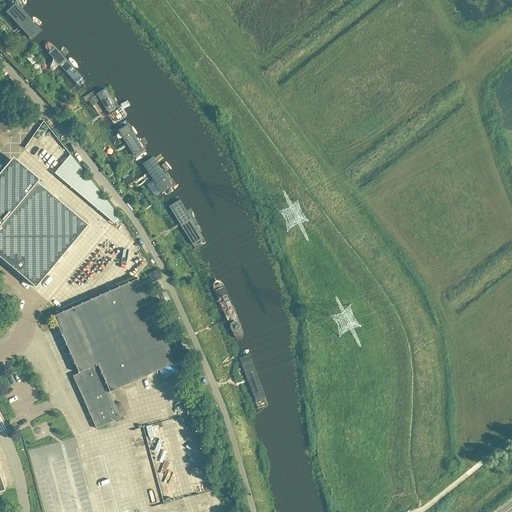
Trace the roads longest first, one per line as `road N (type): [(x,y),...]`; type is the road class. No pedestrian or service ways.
road 1 (unclassified): [(253,511),(205,364),(148,242),(0,61)]
road 2 (unknown): [(189,511),(166,419),(139,419),(117,439)]
